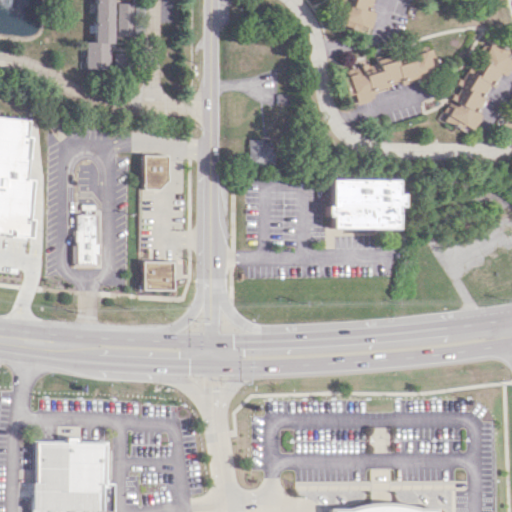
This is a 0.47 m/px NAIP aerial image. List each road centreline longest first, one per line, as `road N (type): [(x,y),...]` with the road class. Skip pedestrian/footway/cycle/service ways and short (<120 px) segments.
road 1 (residential): [(295,0),(316,31),(331,113),(350,140),(393,153),(486,150),(511,140)]
road 2 (primary): [(209,366),(464,350),(511,331)]
road 3 (primary): [(511,328),(462,324),(209,341)]
road 4 (tertiary): [(216,0),(209,284)]
road 5 (residential): [(0,59),(101,100),(211,107)]
road 6 (primary): [(83,349),(125,363),(209,366)]
road 7 (primary): [(209,341),(125,339),(83,349)]
